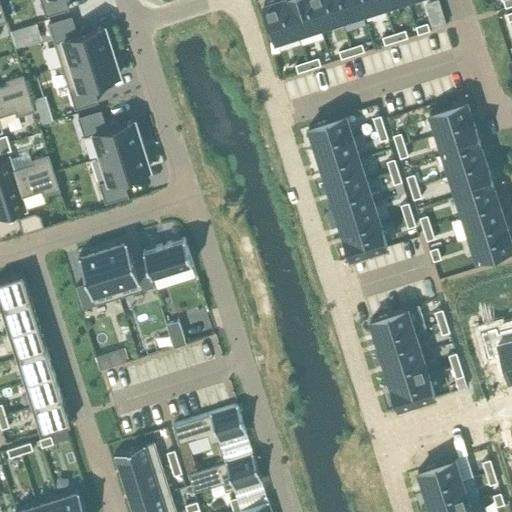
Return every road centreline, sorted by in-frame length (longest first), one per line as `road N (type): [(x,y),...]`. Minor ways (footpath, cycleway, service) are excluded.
road 1 (residential): [(324,269),(234,0)]
road 2 (residential): [(31,248),(111,511)]
road 3 (residential): [(402,511),(324,269)]
road 4 (residential): [(293,511),(226,301)]
road 5 (residential): [(193,197),(129,0)]
road 6 (residential): [(31,248),(193,197)]
road 7 (residential): [(458,0),(498,115),(511,113)]
